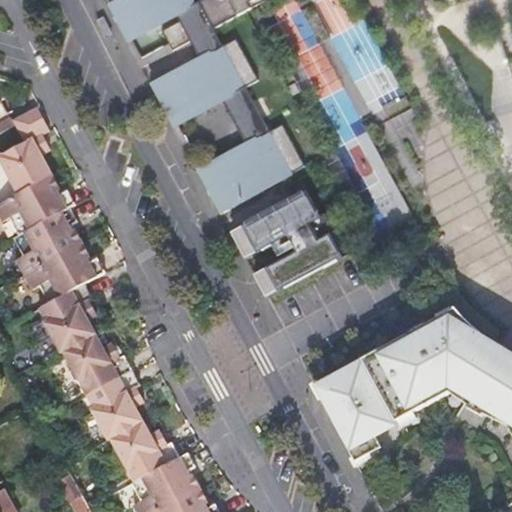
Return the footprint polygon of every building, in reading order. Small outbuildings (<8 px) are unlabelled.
[(259,86),(236,45),(223,52),(213,34),(267,5),(264,0),(205,0),(187,10),(181,0),(100,0),(115,26),(131,17),(142,37),(176,19),(179,25),(161,35),(172,55),(190,45),(200,62),(193,66),(193,65),(149,88),(162,111),(178,102),(189,122),(221,105),(245,149),(213,167),(224,187),(208,196),(221,218),(306,171),(283,130),(270,137),(246,93),(259,86)] [(0,162),(20,199),(58,179),(46,158),(55,153),(47,137),(54,133),(41,110),(12,126),(15,131),(25,149),(0,162)] [(12,126),(10,122),(0,127),(0,138),(15,131),(12,126)] [(364,171),(388,228),(412,218),(388,162),(364,171)] [(12,225),(22,243),(74,214),(80,211),(71,195),(64,199),(62,195),(65,193),(58,179),(20,199),(0,210),(0,217),(6,229),(12,225)] [(266,271),(279,294),(343,259),(332,237),(340,232),(331,214),(321,218),(307,193),(244,227),(258,255),(298,234),(307,249),(266,271)] [(81,226),(74,214),(22,243),(31,259),(18,266),(26,281),(86,248),(79,234),(76,235),(73,231),(81,226)] [(244,227),(232,234),(247,261),(258,255),(244,227)] [(94,263),(86,248),(26,281),(34,296),(41,292),(51,310),(90,289),(110,278),(103,264),(95,269),(92,264),(94,263)] [(266,271),(256,276),(269,299),(279,294),(266,271)] [(69,356),(101,339),(93,325),(102,320),(94,306),(98,304),(90,289),(51,310),(48,312),(56,326),(54,327),(69,356)] [(396,421),(365,363),(407,349),(433,401),(449,392),(500,407),(511,429),(511,352),(505,349),(488,336),(474,323),(458,308),(314,384),(325,403),(354,457),(380,443),(375,433),(396,421)] [(88,403),(137,376),(129,361),(125,363),(117,348),(108,353),(101,339),(69,356),(64,359),(88,403)] [(433,401),(407,349),(365,363),(396,421),(433,401)] [(145,390),(137,376),(88,403),(95,417),(94,417),(109,446),(111,445),(146,426),(138,412),(147,408),(139,393),(145,390)] [(154,442),(146,426),(111,445),(136,490),(183,464),(175,450),(171,452),(163,437),(154,442)] [(135,511),(170,511),(203,494),(198,484),(195,486),(191,478),(199,474),(191,460),(183,464),(136,490),(133,492),(142,508),(135,511)] [(74,505),(82,501),(71,481),(59,487),(70,508),(74,505)] [(219,511),(217,508),(210,511),(209,511),(207,508),(210,506),(203,494),(170,511),(219,511)] [(88,511),(82,501),(74,505),(77,511),(88,511)]
